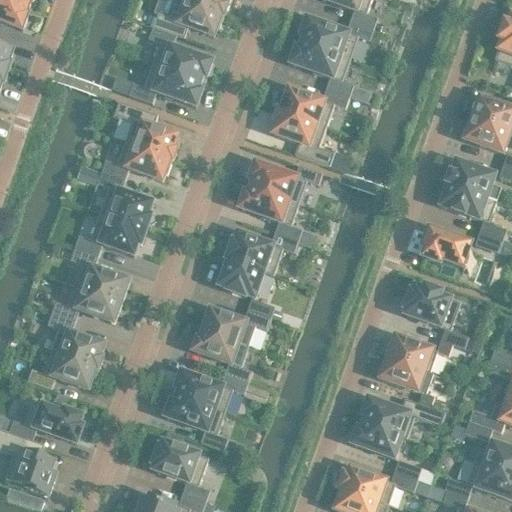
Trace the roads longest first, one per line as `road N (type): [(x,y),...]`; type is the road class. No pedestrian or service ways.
road 1 (residential): [(302,511),(486,0)]
road 2 (residential): [(265,0),(96,480),(92,511)]
road 3 (residential): [(0,189),(66,0)]
